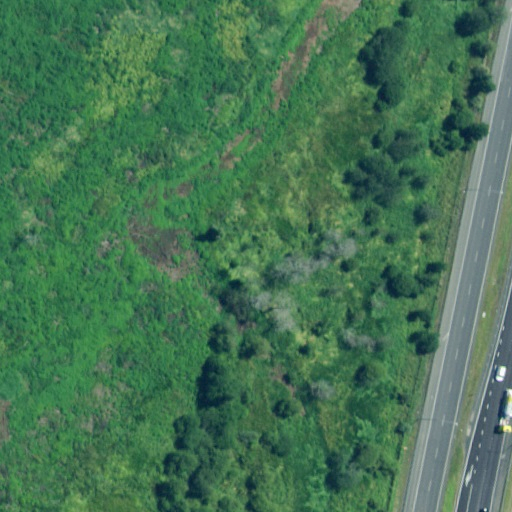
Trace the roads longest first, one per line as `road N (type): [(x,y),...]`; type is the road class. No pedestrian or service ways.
road 1 (trunk): [(425,511),(470,218),(511,15)]
road 2 (trunk): [(502,392),(462,511)]
road 3 (trunk): [(502,392),(479,511)]
